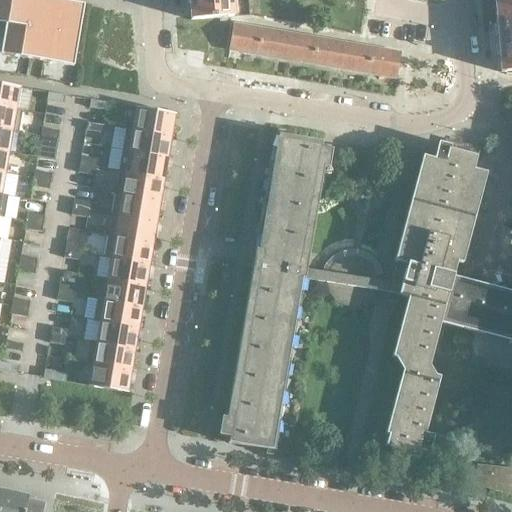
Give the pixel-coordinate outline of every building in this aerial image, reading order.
[(72,67),(83,6),(48,0),(0,0),(0,24),(4,25),(2,39),(0,51),(0,54),(3,55),(72,67)] [(232,17),(230,0),(188,0),(190,20),(232,17)] [(511,9),(511,0),(493,0),(495,11),(511,9)] [(511,71),(511,9),(495,11),(499,73),(511,71)] [(256,55),(260,30),(233,25),(228,50),(256,55)] [(284,59),(288,34),(260,30),(256,55),(284,59)] [(311,64),(316,39),(288,34),(284,59),(311,64)] [(339,69),(343,44),(316,39),(311,64),(339,69)] [(367,74),(371,49),(343,44),(339,69),(367,74)] [(395,78),(400,53),(371,49),(367,74),(395,78)] [(0,108),(16,111),(20,88),(0,84),(0,108)] [(47,94),(46,102),(64,105),(65,97),(47,94)] [(0,130),(13,132),(16,111),(0,108),(0,130)] [(134,108),(130,130),(169,137),(171,137),(175,115),(134,108)] [(104,118),(86,115),(85,122),(103,126),(104,118)] [(101,133),(103,126),(85,122),(83,130),(101,133)] [(59,132),(41,129),(40,137),(58,140),(59,132)] [(0,151),(9,153),(13,132),(0,130),(0,151)] [(166,158),(169,137),(130,130),(127,151),(166,158)] [(511,293),(451,277),(455,263),(458,264),(482,173),(471,171),(475,158),(461,154),(462,150),(436,143),(432,160),(423,158),(423,157),(421,157),(393,262),(395,263),(390,284),(378,282),(377,279),(377,277),(376,274),(376,272),(375,269),(374,268),(373,266),(371,264),(369,262),(367,260),(364,258),(360,257),(358,256),(355,255),(352,255),(349,255),(346,256),(343,257),(340,258),(338,259),(336,260),(334,262),(332,264),(330,266),(329,268),(328,270),(327,272),(326,274),(305,270),(304,271),(298,269),(298,258),(301,259),(320,143),(282,136),(280,149),(272,147),(269,166),(265,176),(267,177),(264,195),(260,204),(262,205),(254,251),(261,252),(258,271),(257,270),(227,443),(266,450),(268,437),(276,439),(279,419),(283,410),(280,409),(281,409),(284,391),(288,382),(285,381),(286,381),(289,362),(288,362),(292,354),(290,352),(293,337),(293,334),(297,325),(295,324),(298,306),(302,297),(300,296),(300,295),(303,280),(325,283),(326,287),(326,289),(327,292),(329,295),(331,297),(332,299),(334,301),(336,302),(339,304),(343,306),(346,307),(350,307),(353,307),(355,307),(358,307),(360,306),(364,304),(367,302),(369,301),(371,299),(372,297),(374,295),(375,293),(376,291),(386,293),(409,299),(393,358),(397,359),(403,372),(383,448),(399,452),(398,456),(416,461),(418,452),(427,455),(432,437),(423,434),(438,378),(433,377),(436,369),(427,367),(440,321),(469,329),(475,338),(473,345),(489,349),(491,342),(511,347),(511,473),(510,473),(510,475),(488,469),(484,484),(511,491),(511,293)] [(56,148),(58,140),(40,137),(38,145),(56,148)] [(0,173),(5,175),(9,153),(0,151),(0,173)] [(162,179),(166,158),(127,151),(123,173),(162,179)] [(97,160),(79,157),(78,165),(95,168),(97,160)] [(94,176),(95,168),(78,165),(76,173),(94,176)] [(52,174),(34,171),(33,179),(50,182),(52,174)] [(159,201),(162,179),(123,173),(120,194),(159,201)] [(49,190),(50,182),(33,179),(31,187),(49,190)] [(155,222),(159,201),(120,194),(116,215),(155,222)] [(90,203),(72,200),(70,208),(88,211),(90,203)] [(87,219),(88,211),(70,208),(69,216),(87,219)] [(44,217),(27,214),(25,222),(43,225),(44,217)] [(151,243),(155,222),(116,215),(113,237),(151,243)] [(42,233),(43,225),(25,222),(24,230),(42,233)] [(148,265),(151,243),(113,237),(109,258),(148,265)] [(82,245),(65,242),(63,250),(81,253),(82,245)] [(80,261),(81,253),(63,250),(62,258),(80,261)] [(37,260),(20,257),(18,265),(36,268),(37,260)] [(144,286),(148,265),(109,258),(106,279),(144,286)] [(35,275),(36,268),(18,265),(17,272),(35,275)] [(140,307),(144,286),(106,279),(102,301),(140,307)] [(75,288),(57,285),(56,293),(74,296),(75,288)] [(72,304),(74,296),(56,293),(55,301),(72,304)] [(30,302),(12,299),(11,307),(29,310),(30,302)] [(137,329),(140,307),(102,301),(99,322),(137,329)] [(27,318),(29,310),(11,307),(10,315),(27,318)] [(133,350),(137,329),(99,322),(96,343),(133,350)] [(68,331),(50,328),(49,335),(67,338),(68,331)] [(65,346),(67,338),(49,335),(47,343),(65,346)] [(23,345),(5,342),(4,350),(22,353),(23,345)] [(130,371),(133,350),(96,343),(92,365),(130,371)] [(19,366),(8,364),(6,373),(18,375),(19,366)] [(132,371),(130,371),(92,365),(90,364),(86,387),(128,394),(132,371)] [(53,381),(55,373),(43,371),(41,379),(53,381)] [(66,375),(55,373),(53,381),(65,383),(66,375)] [(24,511),(27,500),(28,496),(1,491),(0,496),(0,511),(24,511)] [(40,511),(43,504),(27,500),(24,511),(40,511)]
